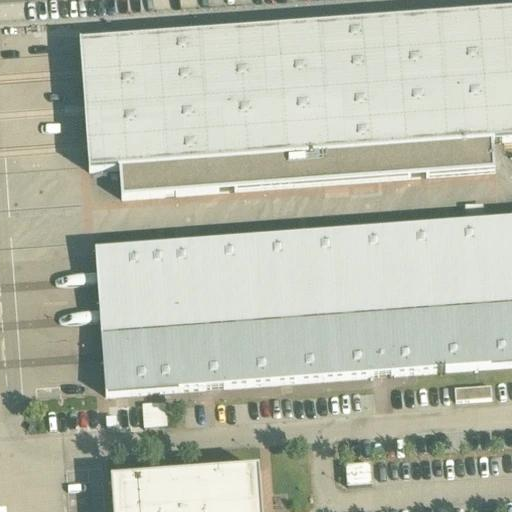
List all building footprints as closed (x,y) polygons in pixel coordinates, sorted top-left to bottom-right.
[(87,152),(89,177),(121,175),(492,149),(511,147),(511,18),(80,49),(82,78),(85,115),(87,152)] [(494,177),(492,149),(121,175),(123,203),(494,177)] [(468,211),(469,225),(483,225),(483,210),(468,211)] [(511,230),(100,262),(102,287),(104,324),(107,363),(111,405),(511,373),(511,230)] [(168,429),(167,405),(143,406),(144,430),(168,429)] [(115,422),(106,422),(107,432),(116,431),(115,422)] [(372,486),(371,467),(348,468),(348,487),(372,486)] [(261,511),(259,474),(111,485),(112,511),(261,511)]
